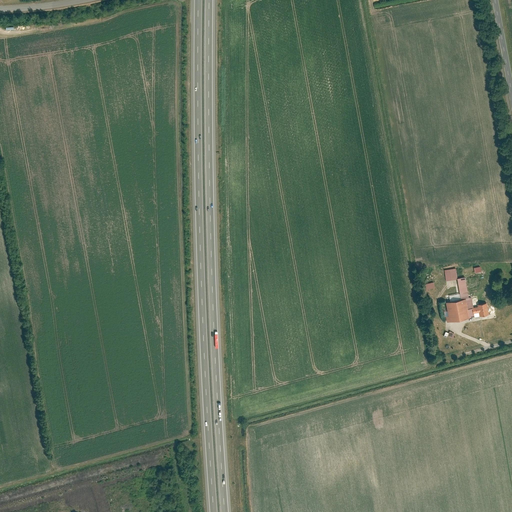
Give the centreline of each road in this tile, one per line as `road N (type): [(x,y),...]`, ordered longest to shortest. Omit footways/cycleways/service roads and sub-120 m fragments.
road 1 (motorway): [(224,511),(208,0)]
road 2 (motorway): [(195,0),(210,511)]
